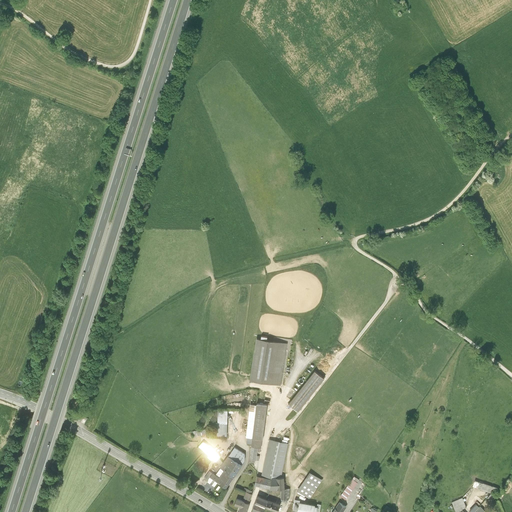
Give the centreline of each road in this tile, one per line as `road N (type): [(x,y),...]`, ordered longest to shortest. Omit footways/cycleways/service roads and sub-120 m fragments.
road 1 (motorway): [(25,511),(187,0)]
road 2 (motorway): [(173,0),(11,511)]
road 3 (track): [(511,135),(446,209),(352,242),(402,280),(429,314),(511,375)]
road 4 (secondary): [(0,393),(219,511)]
road 5 (track): [(151,0),(132,57),(111,67),(70,51),(0,3)]
